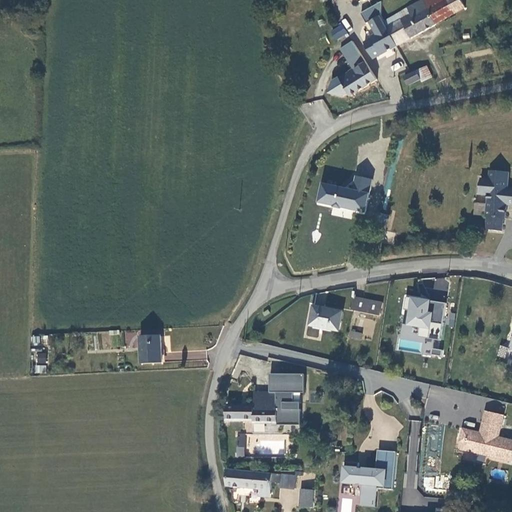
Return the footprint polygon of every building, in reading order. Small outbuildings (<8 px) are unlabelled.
[(459,0),(424,0),(422,1),(436,26),(465,10),(459,0)] [(411,16),(388,29),(386,31),(396,49),(436,26),(422,1),(407,10),(411,16)] [(407,10),(384,23),(388,29),(411,16),(407,10)] [(373,61),(396,49),(386,31),(388,29),(384,23),(381,18),(370,24),(377,37),(364,44),(373,61)] [(336,41),(347,33),(341,23),(329,31),(336,41)] [(349,65),(350,64),(361,57),(352,44),(340,51),(349,65)] [(376,82),(361,57),(350,64),(355,71),(340,81),(351,98),(376,82)] [(431,79),(426,68),(417,72),(421,83),(431,79)] [(511,191),(506,191),(507,175),(489,173),(488,181),(479,180),(478,196),(487,197),(486,213),(485,213),(484,219),(485,219),(484,232),(500,233),(501,221),(503,221),(505,207),(511,207),(511,191)] [(365,214),(372,178),(353,175),(350,188),(320,182),(315,204),(333,207),(332,214),(351,218),(353,212),(365,214)] [(372,230),(385,232),(388,217),(375,215),(372,230)] [(439,339),(445,301),(406,295),(398,340),(406,341),(406,340),(422,343),(421,353),(441,356),(443,340),(439,339)] [(381,305),(356,299),(354,312),(378,317),(381,305)] [(338,331),(341,314),(312,308),(308,327),(320,330),(320,328),(338,331)] [(351,330),(349,336),(361,339),(362,333),(351,330)] [(126,332),(125,346),(136,346),(137,332),(126,332)] [(160,365),(158,339),(138,340),(140,366),(160,365)] [(37,353),(37,363),(46,363),(46,353),(37,353)] [(35,373),(45,373),(46,365),(35,364),(35,373)] [(300,426),(300,425),(300,394),(303,394),(304,376),(269,375),(268,395),(253,394),(253,407),(226,407),(226,423),(255,424),(255,425),(300,426)] [(347,394),(353,395),(356,382),(343,380),(342,385),(348,386),(347,394)] [(487,457),(511,463),(511,462),(511,442),(499,439),(504,417),(486,412),(480,437),(475,436),(476,433),(463,430),(459,443),(465,445),(464,451),(477,455),(478,449),(488,452),(487,457)] [(410,420),(403,505),(427,507),(428,497),(415,496),(421,421),(410,420)] [(377,490),(392,491),(396,453),(377,452),(375,471),(365,470),(365,474),(357,473),(358,464),(345,463),(343,484),(363,486),(362,507),(375,508),(377,490)] [(280,477),(227,472),(225,488),(258,491),(269,492),(270,492),(271,485),(279,486),(280,477)] [(293,490),(295,479),(280,477),(279,486),(279,489),(293,490)] [(299,508),(311,509),(312,492),(300,491),(299,508)]
